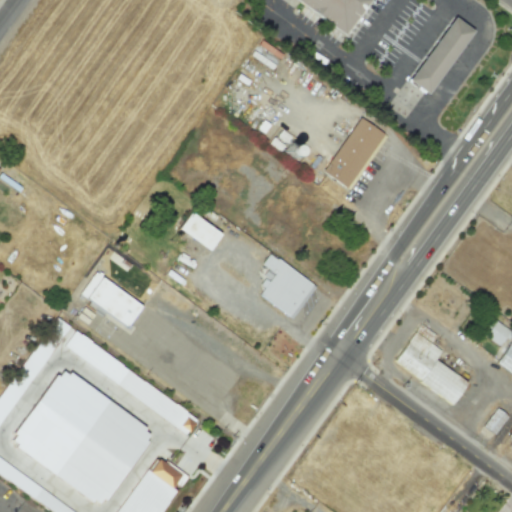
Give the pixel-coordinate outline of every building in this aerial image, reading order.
[(366,0),(343,32),(298,0),(366,0)] [(407,77),(453,14),(472,28),(426,91),(407,77)] [(359,115),(382,132),(344,186),(321,169),(359,115)] [(177,231),(189,213),(222,236),(210,253),(177,231)] [(287,314),(259,293),(274,272),(260,263),(268,252),(310,284),(287,314)] [(99,275),(139,305),(124,326),(84,296),(99,275)] [(0,392),(0,420),(69,326),(56,316),(0,392)] [(502,346),(486,336),(493,324),(509,333),(502,346)] [(73,329),(61,344),(183,434),(194,419),(73,329)] [(401,364),(419,338),(441,354),(435,363),(467,385),(456,401),(401,364)] [(511,338),(494,363),(511,375),(511,338)] [(91,502),(93,499),(98,503),(102,498),(105,500),(148,441),(145,440),(149,433),(144,430),(145,427),(69,371),(67,374),(62,370),(58,376),(55,373),(12,432),(15,434),(11,439),(16,443),(14,446),(91,502)] [(481,425),(492,434),(506,417),(495,408),(481,425)] [(0,457),(74,511),(51,511),(0,474),(0,457)] [(145,468),(112,511),(157,511),(174,490),(170,487),(174,482),(178,485),(185,475),(163,460),(161,462),(155,458),(147,470),(145,468)]
